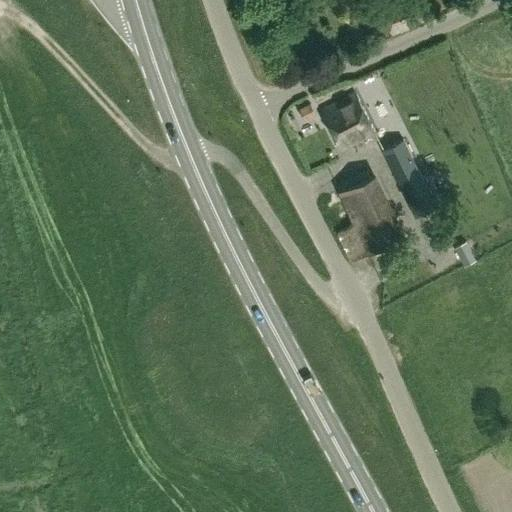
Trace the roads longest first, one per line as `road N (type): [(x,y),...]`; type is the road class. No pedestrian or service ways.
road 1 (primary): [(369,511),(187,153)]
road 2 (unclassified): [(253,107),(502,0)]
road 3 (unclassified): [(360,315),(318,289),(231,160),(187,153)]
road 4 (track): [(187,153),(140,140),(31,26),(0,5)]
road 5 (unclassified): [(360,315),(253,107)]
road 6 (unclassified): [(452,511),(360,315)]
road 7 (primary): [(187,153),(134,0)]
